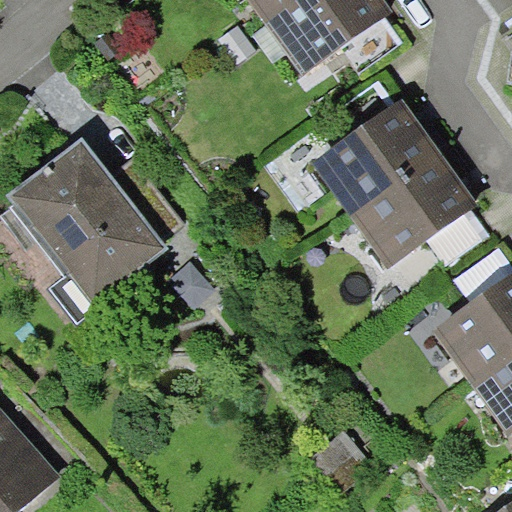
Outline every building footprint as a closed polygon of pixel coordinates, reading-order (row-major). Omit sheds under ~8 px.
[(399,38),(373,0),(245,0),(309,97),(399,38)] [(411,112),(322,175),(398,282),(487,219),(411,112)] [(183,270),(91,154),(17,211),(108,328),(183,270)] [(511,290),(445,338),(511,432),(511,290)] [(0,402),(0,511),(34,511),(71,478),(0,402)]
